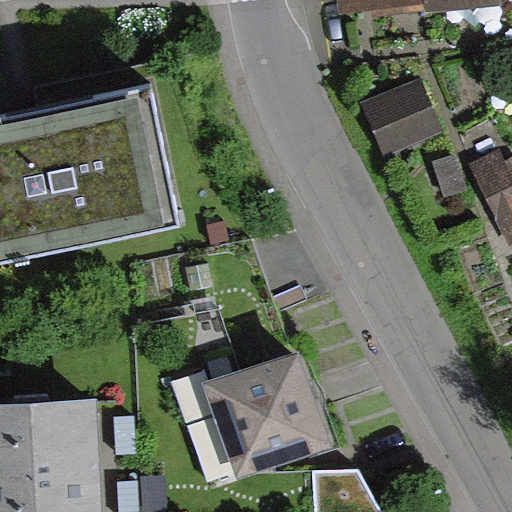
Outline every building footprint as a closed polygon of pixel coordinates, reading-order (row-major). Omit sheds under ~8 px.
[(148,82),(0,113),(0,260),(178,222),(148,82)] [(414,88),(365,109),(383,154),(433,133),(414,88)] [(511,147),(483,153),(499,233),(511,230),(511,147)] [(294,350),(211,379),(240,464),(324,435),(294,350)] [(209,463),(233,455),(198,361),(175,370),(209,463)] [(0,397),(0,464),(94,459),(90,393),(0,397)] [(0,464),(0,511),(96,511),(94,459),(0,464)] [(314,465),(316,511),(383,511),(360,463),(314,465)]
